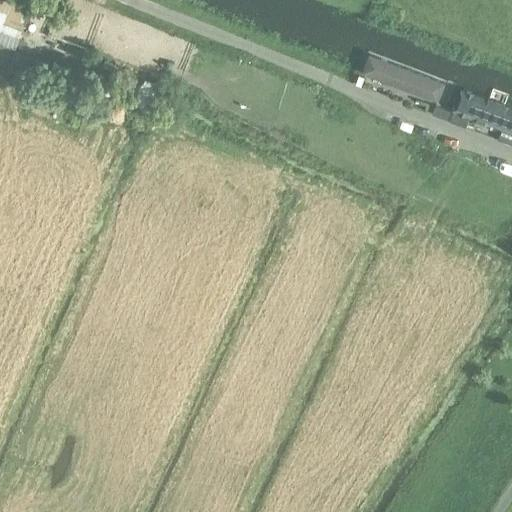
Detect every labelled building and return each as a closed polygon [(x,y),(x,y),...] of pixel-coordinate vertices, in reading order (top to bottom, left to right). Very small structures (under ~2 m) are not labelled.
[(0,0),(0,61),(8,64),(14,47),(27,8),(5,0),(0,0)] [(14,47),(8,64),(7,66),(28,73),(29,70),(42,76),(48,62),(35,57),(36,55),(14,47)] [(369,51),(359,75),(445,109),(456,86),(369,51)] [(118,90),(97,85),(96,91),(117,96),(118,90)] [(511,109),(460,88),(450,107),(511,130),(511,109)] [(452,111),(449,121),(465,127),(469,117),(452,111)]
